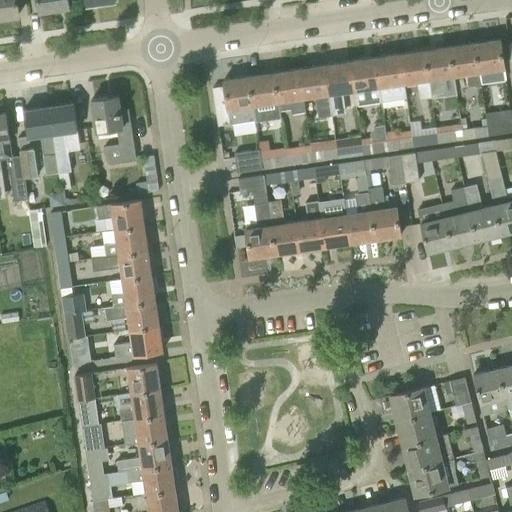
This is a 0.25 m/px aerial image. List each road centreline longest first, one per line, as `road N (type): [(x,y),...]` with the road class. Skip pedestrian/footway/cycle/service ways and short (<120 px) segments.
road 1 (residential): [(194,315),(221,508),(374,473),(335,296)]
road 2 (unclassified): [(157,50),(438,7)]
road 3 (residential): [(194,315),(157,50)]
road 4 (residential): [(335,296),(511,295)]
road 5 (unclassified): [(0,72),(157,50)]
road 6 (residential): [(194,315),(335,296)]
